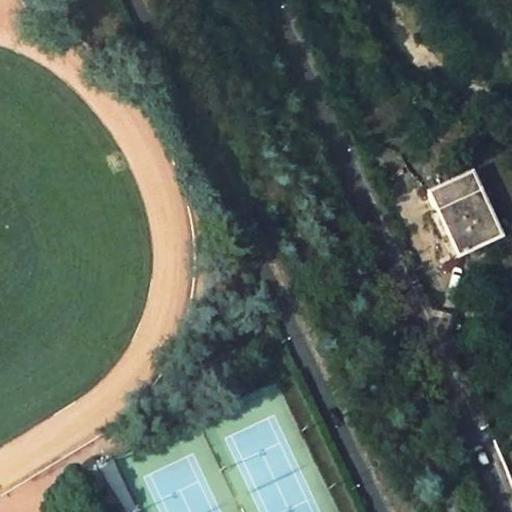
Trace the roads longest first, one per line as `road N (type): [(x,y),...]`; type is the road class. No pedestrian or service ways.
road 1 (unclassified): [(134,0),(371,511)]
road 2 (residential): [(504,511),(275,0)]
